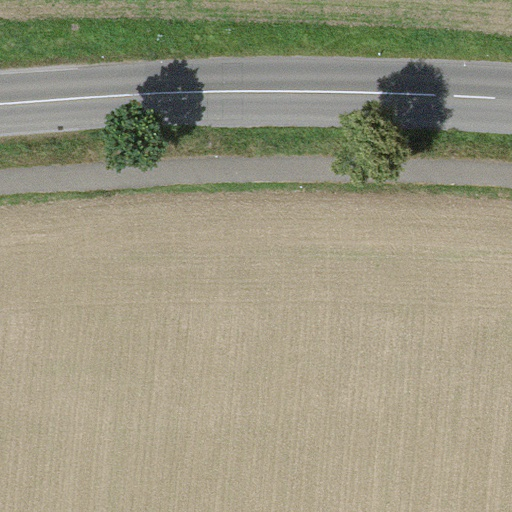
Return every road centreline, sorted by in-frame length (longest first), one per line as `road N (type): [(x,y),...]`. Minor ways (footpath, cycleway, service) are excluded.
road 1 (tertiary): [(0,103),(236,87),(511,98)]
road 2 (track): [(0,184),(225,169),(511,175)]
